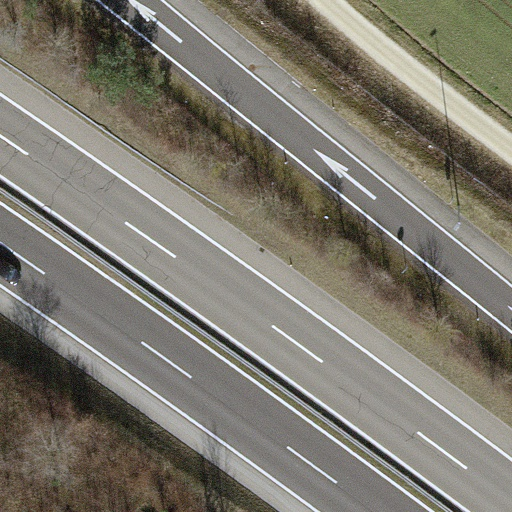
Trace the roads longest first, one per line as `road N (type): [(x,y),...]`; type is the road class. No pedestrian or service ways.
road 1 (motorway): [(511,502),(0,134)]
road 2 (motorway): [(511,303),(129,0)]
road 3 (motorway): [(0,255),(356,511)]
road 4 (track): [(338,0),(511,147)]
